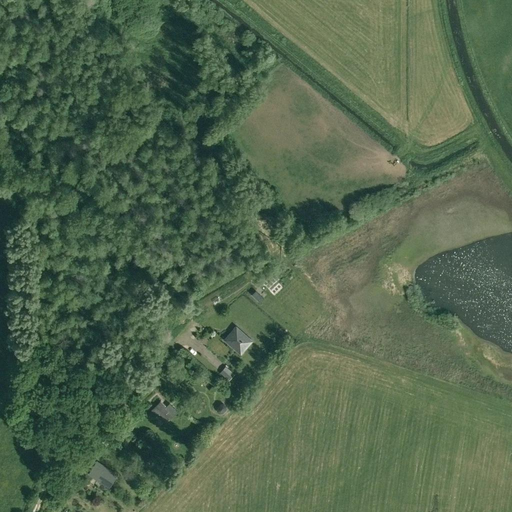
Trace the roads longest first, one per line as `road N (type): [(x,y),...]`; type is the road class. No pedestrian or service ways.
road 1 (track): [(490,146),(478,129),(434,152),(405,146),(229,0)]
road 2 (track): [(511,177),(490,146),(302,263)]
road 3 (track): [(193,324),(66,447),(35,511)]
